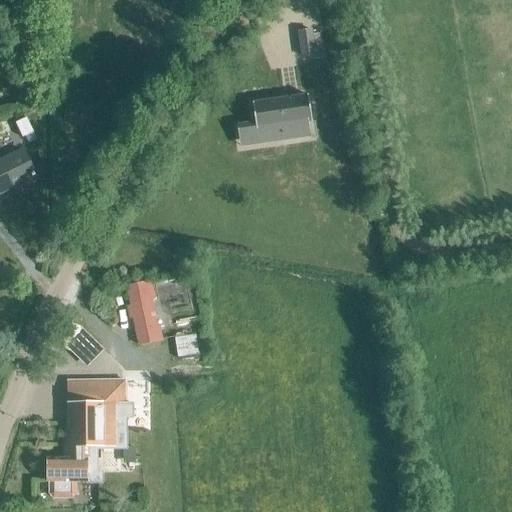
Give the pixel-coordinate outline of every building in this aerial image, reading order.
[(31,58),(43,54),(29,15),(16,20),(25,43),(31,58)] [(299,33),(302,57),(315,55),(312,31),(299,33)] [(256,131),(282,127),(284,141),(310,137),(308,123),(312,122),(308,96),(252,104),(256,131)] [(0,163),(0,194),(35,177),(23,152),(0,163)] [(126,289),(139,345),(162,339),(152,301),(155,300),(151,283),(126,289)] [(202,355),(200,355),(195,325),(171,329),(173,340),(175,339),(180,370),(204,367),(202,355)] [(127,451),(127,447),(127,380),(69,381),(70,460),(48,460),(48,481),(49,481),(48,495),(54,500),(72,500),(77,495),(77,480),(101,480),(101,473),(98,473),(98,451),(127,451)]
